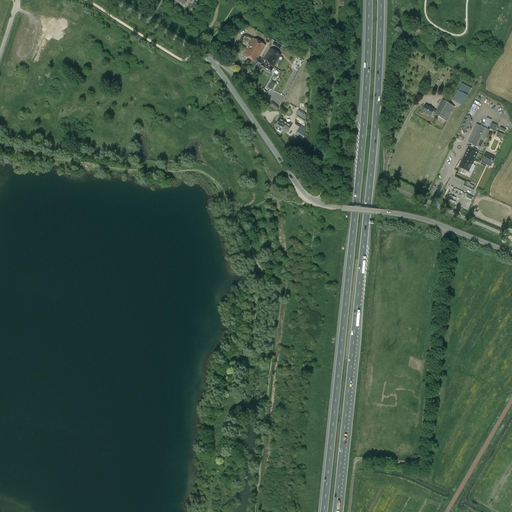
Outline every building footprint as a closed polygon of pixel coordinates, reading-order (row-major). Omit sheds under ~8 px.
[(58,27),(50,17),(43,23),(50,33),(58,27)] [(43,35),(33,60),(38,62),(48,37),(43,35)] [(256,61),(258,58),(265,46),(253,39),(243,56),(256,63),(256,61)] [(258,58),(256,61),(261,64),(260,65),(271,72),(281,55),(270,49),(263,61),(258,58)] [(461,83),(452,100),(461,104),(466,95),(467,96),(471,89),(461,83)] [(434,115),(446,122),(454,107),(442,101),(436,111),(433,110),(425,105),(422,112),(430,116),(432,113),(434,114),(434,115)] [(472,104),(468,113),(473,116),(478,106),(472,104)] [(296,114),(303,119),(304,117),(305,118),(306,115),(305,115),(306,114),(299,109),(296,114)] [(464,127),(461,128),(463,134),(466,133),(465,130),(468,129),(467,127),(470,126),(469,123),(471,122),(469,115),(466,116),(467,119),(464,120),(466,123),(463,124),(464,127)] [(280,119),(277,125),(279,126),(277,131),(280,133),(283,129),(287,131),(291,126),(280,119)] [(479,126),(477,124),(468,142),(480,149),(489,131),(481,127),(483,124),(481,123),(479,126)] [(492,123),(489,129),(495,131),(497,126),(492,123)] [(302,139),(303,137),(304,137),(305,130),(305,129),(301,126),(295,135),(302,139)] [(477,152),(468,148),(462,160),(463,160),(460,168),(462,169),(461,172),(465,175),(467,171),(471,164),(477,152)] [(482,161),(491,165),(494,158),(485,154),(482,161)]
